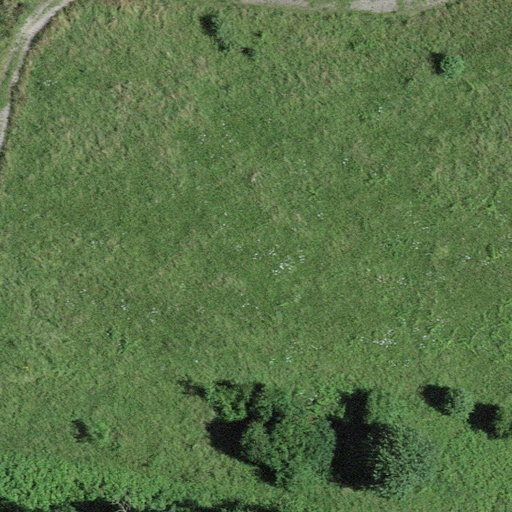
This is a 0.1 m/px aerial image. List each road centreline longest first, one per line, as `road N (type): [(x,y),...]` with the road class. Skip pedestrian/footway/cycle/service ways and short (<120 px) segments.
road 1 (track): [(61,0),(33,25),(0,109)]
road 2 (track): [(445,0),(422,7),(325,0)]
